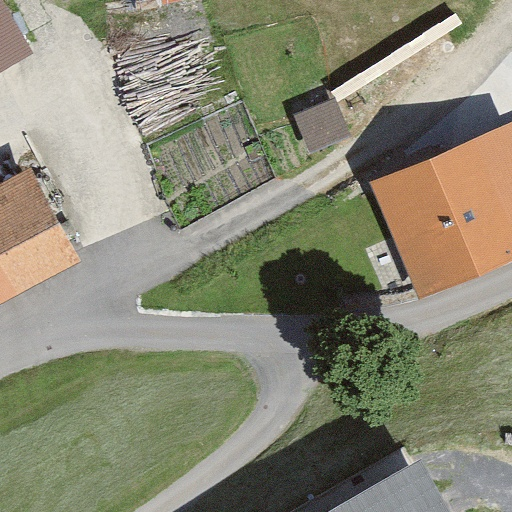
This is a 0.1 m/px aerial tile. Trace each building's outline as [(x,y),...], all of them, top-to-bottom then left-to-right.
[(0,57),(12,51),(0,28),(0,57)] [(320,132),(357,118),(344,85),(307,99),(320,132)] [(511,122),(370,183),(418,295),(511,255),(511,122)] [(0,287),(115,228),(69,139),(0,175),(0,287)] [(459,511),(424,451),(314,511),(459,511)]
